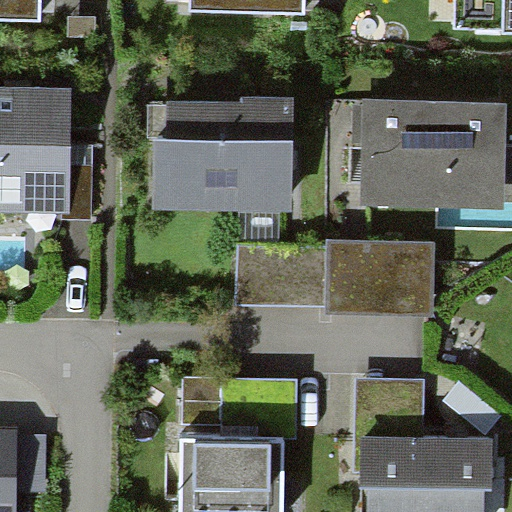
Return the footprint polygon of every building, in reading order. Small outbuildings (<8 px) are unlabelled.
[(0,0),(0,15),(44,16),(44,0),(0,0)] [(192,0),(192,6),(306,8),(307,0),(192,0)] [(511,0),(454,0),(454,25),(511,26),(511,0)] [(505,88),(370,85),(367,193),(502,196),(505,88)] [(68,92),(0,90),(0,212),(66,214),(68,92)] [(290,111),(161,109),(160,209),(288,211),(290,111)] [(434,315),(435,239),(331,238),(331,247),(330,306),(330,314),(434,315)] [(331,247),(240,246),(239,304),(330,306),(331,247)] [(294,369),(184,370),(185,501),(281,500),(281,427),(295,426),(294,369)] [(426,371),(357,371),(357,460),(368,460),(367,511),(490,511),(490,459),(500,459),(501,413),(426,413),(426,371)] [(13,511),(14,420),(0,419),(0,511),(13,511)]
